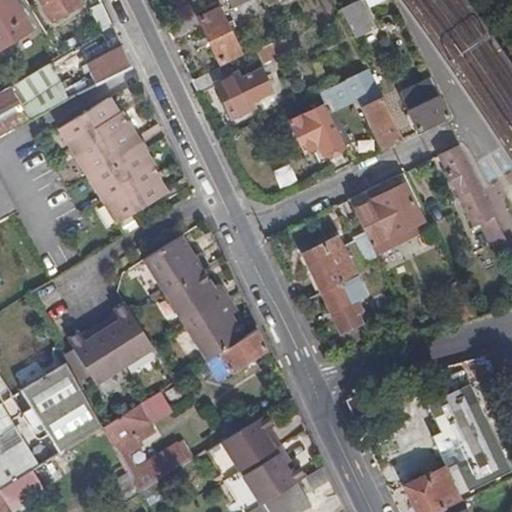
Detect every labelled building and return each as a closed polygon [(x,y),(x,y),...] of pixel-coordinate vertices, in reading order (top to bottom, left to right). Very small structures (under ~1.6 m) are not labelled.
[(0,0),(0,46),(29,28),(11,0),(0,0)] [(43,0),(53,15),(77,0),(43,0)] [(363,10),(384,0),(363,0),(359,2),(363,10)] [(359,2),(344,10),(358,39),(373,32),(363,10),(359,2)] [(198,17),(201,25),(218,63),(240,52),(218,7),(198,17)] [(195,12),(166,26),(173,39),(201,25),(198,17),(195,12)] [(279,40),(250,54),(256,65),(284,51),(279,40)] [(85,65),(96,85),(131,65),(121,44),(85,65)] [(49,62),(8,86),(20,106),(61,83),(49,62)] [(208,73),(193,81),(200,96),(215,88),(228,117),(255,105),(252,99),(268,92),(257,68),(237,78),(234,73),(213,84),(208,73)] [(354,98),(377,88),(368,68),(345,79),(354,98)] [(403,105),(417,136),(450,120),(431,79),(422,84),(429,100),(416,106),(413,101),(403,105)] [(5,88),(0,91),(0,139),(88,90),(85,83),(66,93),(61,83),(20,106),(8,86),(5,88)] [(365,111),(384,151),(402,143),(380,94),(374,97),(378,105),(365,111)] [(62,126),(87,170),(137,139),(122,112),(120,114),(111,98),(62,126)] [(287,123),(302,156),(316,149),(321,158),(342,149),(322,107),(287,123)] [(137,139),(144,151),(150,147),(143,136),(137,139)] [(137,139),(87,170),(116,221),(165,194),(156,178),(158,177),(144,151),(137,139)] [(502,237),(460,149),(441,157),(483,246),(502,237)] [(0,173),(0,223),(12,216),(20,212),(0,173)] [(374,200),(371,190),(348,201),(370,248),(422,224),(404,186),(374,200)] [(129,215),(118,221),(124,233),(136,226),(129,215)] [(361,275),(353,256),(342,234),(303,254),(321,293),(358,276),(361,275)] [(177,293),(207,274),(204,269),(211,264),(203,251),(195,256),(182,235),(145,259),(170,298),(177,293)] [(361,275),(379,267),(370,248),(353,256),(361,275)] [(216,289),(207,274),(177,293),(187,308),(216,289)] [(358,276),(321,293),(347,346),(376,332),(369,319),(360,323),(355,314),(360,311),(355,301),(366,296),(358,276)] [(462,321),(473,317),(457,283),(447,288),(462,321)] [(205,354),(209,361),(220,354),(246,337),(232,316),(240,311),(223,284),(216,289),(187,308),(177,293),(170,298),(205,354)] [(69,338),(79,355),(138,318),(128,301),(116,308),(119,311),(122,319),(118,321),(114,315),(87,332),(91,338),(86,341),(82,335),(80,332),(69,338)] [(122,319),(119,311),(114,315),(118,321),(122,319)] [(138,318),(79,355),(98,384),(156,346),(138,318)] [(269,350),(259,329),(246,337),(220,354),(232,373),(269,350)] [(91,338),(87,332),(82,335),(86,341),(91,338)] [(220,354),(209,361),(220,380),(232,373),(220,354)] [(0,492),(34,471),(102,428),(66,363),(0,404),(0,434),(32,415),(44,435),(24,448),(21,443),(0,456),(0,492)] [(435,388),(441,400),(466,388),(460,375),(435,388)] [(406,488),(418,511),(445,511),(449,510),(463,503),(460,498),(509,472),(466,388),(441,400),(429,406),(443,434),(433,438),(447,468),(406,488)] [(370,390),(345,397),(356,420),(379,410),(370,390)] [(139,494),(189,462),(178,444),(135,470),(127,455),(142,446),(139,440),(153,431),(148,424),(170,411),(159,392),(102,428),(109,441),(128,474),(139,494)] [(226,439),(253,422),(243,409),(218,425),(226,439)] [(274,424),(267,413),(253,422),(226,439),(222,441),(240,469),(241,468),(277,445),(270,434),(266,429),(274,424)] [(32,415),(0,434),(0,456),(21,443),(24,448),(44,435),(32,415)] [(277,429),(274,424),(266,429),(270,434),(277,429)] [(184,440),(178,444),(189,462),(195,459),(184,440)] [(222,441),(207,451),(245,511),(250,511),(263,504),(241,468),(240,469),(222,441)] [(304,479),(307,477),(299,465),(291,468),(289,464),(277,445),(241,468),(263,504),(299,483),(304,479)] [(296,460),(289,464),(291,468),(299,465),(296,460)] [(325,466),(307,477),(304,479),(311,494),(332,481),(325,466)] [(0,511),(13,511),(47,491),(41,482),(34,471),(0,492),(0,511)] [(127,502),(139,494),(128,474),(117,482),(127,502)] [(299,511),(312,504),(299,483),(263,504),(250,511),(299,511)] [(467,511),(463,503),(449,510),(449,511),(467,511)]
